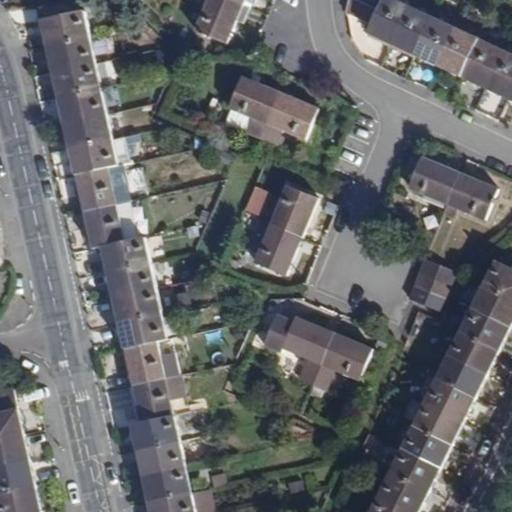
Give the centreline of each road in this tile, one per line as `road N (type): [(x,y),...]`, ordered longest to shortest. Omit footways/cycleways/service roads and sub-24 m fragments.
road 1 (residential): [(0,65),(64,331)]
road 2 (residential): [(405,102),(351,237),(349,263),(391,286)]
road 3 (residential): [(64,331),(103,511)]
road 4 (residential): [(324,0),(335,55),(367,84),(405,102)]
